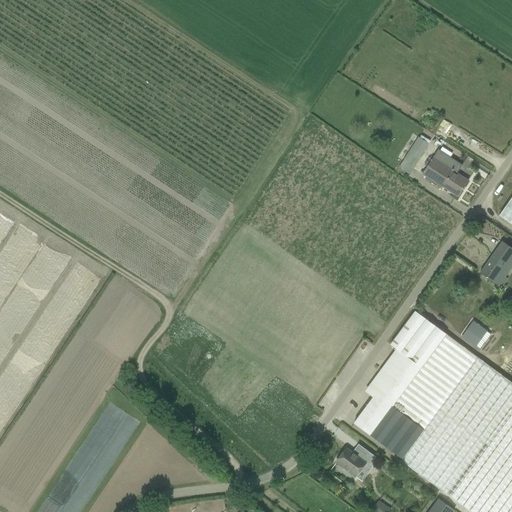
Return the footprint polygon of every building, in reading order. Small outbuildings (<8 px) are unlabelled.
[(418,137),(398,168),(409,175),(429,144),(418,137)] [(422,174),(456,195),(458,197),(468,181),(457,174),(462,165),(438,150),(422,174)] [(511,197),(499,216),(511,225),(511,197)] [(511,266),(511,249),(502,242),(480,273),(493,282),(499,274),(504,278),(511,266)] [(373,397),(354,424),(402,459),(401,461),(469,511),(511,511),(511,383),(415,312),(390,345),(396,350),(365,392),(373,397)] [(479,339),(485,330),(473,321),(462,337),(475,347),(481,340),(479,339)] [(346,449),(336,462),(356,477),(366,463),(346,449)]
